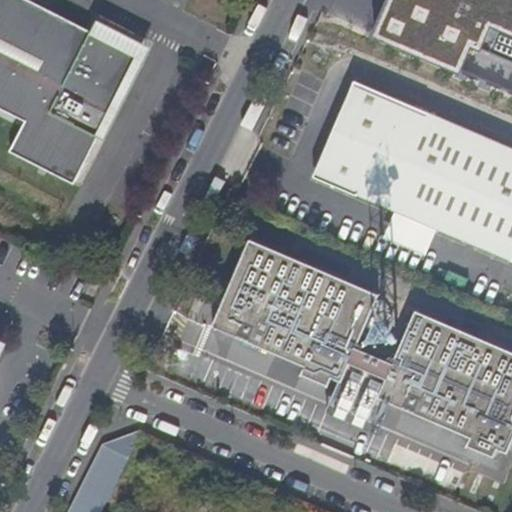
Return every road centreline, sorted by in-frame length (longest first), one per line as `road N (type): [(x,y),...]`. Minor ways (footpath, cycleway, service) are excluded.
road 1 (residential): [(291,0),(99,380)]
road 2 (residential): [(405,511),(99,380)]
road 3 (unknown): [(205,169),(511,296)]
road 4 (unknown): [(134,309),(0,248)]
road 5 (residential): [(99,380),(33,511)]
